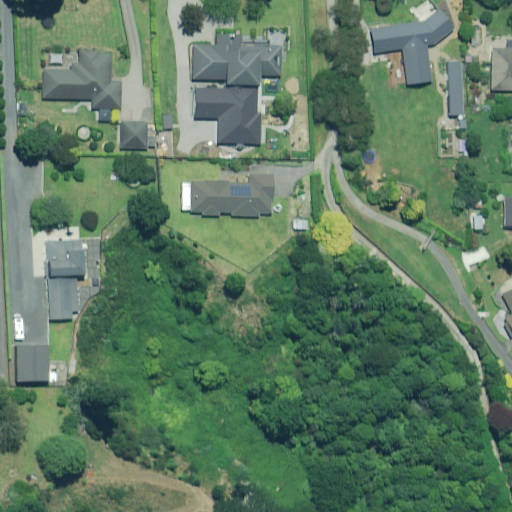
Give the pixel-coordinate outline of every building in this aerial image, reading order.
[(454,25),(440,6),(426,18),(371,23),(374,50),(404,47),(408,79),(431,77),(428,43),(434,41),(454,25)] [(220,44),(194,43),(192,79),(225,80),(225,84),(224,92),(192,91),(191,116),(227,117),(226,142),(251,143),(253,84),(260,85),(260,75),(283,75),(284,31),(268,31),(268,43),(242,42),(243,34),(221,34),(220,44)] [(511,89),(511,48),(493,48),(491,89),(511,89)] [(75,62),(74,71),(44,69),(43,97),(93,100),(93,108),(120,109),(122,82),(111,82),(113,52),(80,50),(80,62),(75,62)] [(464,115),(463,62),(448,62),(449,115),(464,115)] [(412,113),(411,93),(396,94),(396,113),(412,113)] [(433,97),(417,98),(417,115),(426,115),(426,125),(434,125),(433,97)] [(147,122),(121,122),(121,148),(147,148),(147,122)] [(307,151),(293,151),(293,159),(307,159),(307,151)] [(272,213),(273,175),(249,175),(249,182),(190,181),(190,214),(261,216),(261,212),(272,213)] [(82,275),(80,241),(46,242),(47,277),(48,319),(70,319),(69,281),(74,281),(74,275),(82,275)] [(511,288),(501,293),(511,314),(504,317),(511,333),(511,288)] [(46,347),(16,347),(16,381),(46,381),(46,347)]
